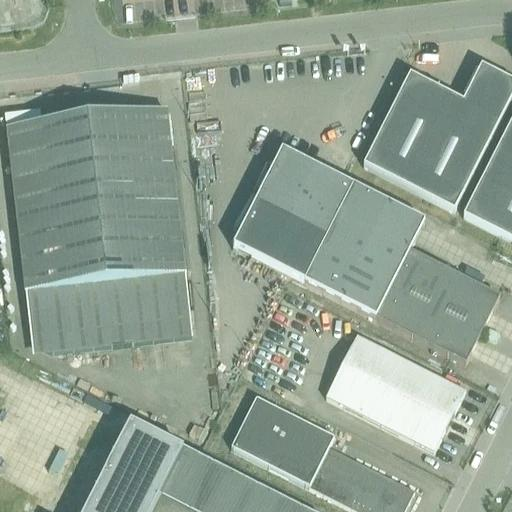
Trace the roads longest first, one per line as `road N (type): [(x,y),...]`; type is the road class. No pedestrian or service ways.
road 1 (unclassified): [(83,57),(511,20)]
road 2 (unclassified): [(117,444),(0,382)]
